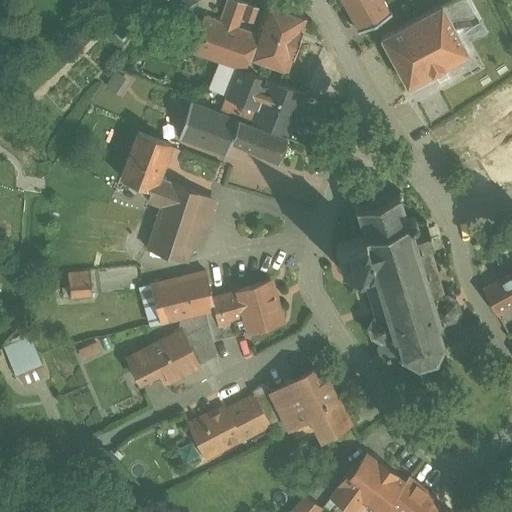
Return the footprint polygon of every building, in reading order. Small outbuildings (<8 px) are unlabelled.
[(307,18),(267,4),(257,32),(240,26),(243,18),(255,22),(260,7),(241,0),(227,0),(220,19),(205,13),(191,51),(239,68),(246,71),(251,57),(288,70),(293,56),(295,57),(304,31),(302,31),(307,18)] [(391,13),(384,0),(342,0),(360,31),(391,13)] [(442,4),(382,37),(409,85),(468,53),(442,4)] [(471,39),(489,33),(486,25),(468,31),(471,39)] [(266,86),(258,83),(260,76),(246,71),(239,68),(223,109),(290,134),(306,93),(268,80),(266,86)] [(240,118),(192,99),(180,137),(181,137),(227,154),(232,140),(279,161),(289,137),(239,119),(240,118)] [(173,143),(141,130),(123,176),(122,176),(122,177),(141,184),(140,189),(151,193),(149,199),(163,205),(172,180),(161,176),(173,143)] [(209,194),(172,180),(163,205),(149,248),(187,261),(196,234),(203,237),(208,222),(201,220),(209,194)] [(404,192),(401,189),(398,195),(388,198),(387,194),(369,199),(370,203),(361,206),(356,204),(354,207),(359,210),(366,235),(336,244),(339,252),(336,253),(341,267),(343,266),(346,274),(363,269),(370,290),(365,291),(366,294),(371,293),(377,314),(375,315),(370,324),(373,334),(381,339),(378,345),(379,346),(384,364),(399,357),(401,359),(405,356),(417,362),(416,368),(421,369),(421,363),(434,359),(438,364),(442,360),(438,356),(444,344),(449,344),(450,342),(466,337),(461,322),(462,320),(451,311),(460,308),(457,298),(447,301),(447,293),(445,294),(438,272),(443,271),(442,268),(438,269),(431,248),(436,246),(428,221),(419,223),(418,219),(416,219),(412,219),(409,220),(401,197),(404,192)] [(125,221),(104,216),(91,270),(113,268),(125,221)] [(0,225),(0,252),(11,252),(11,225),(0,225)] [(207,269),(153,282),(163,321),(206,310),(215,308),(216,308),(213,296),(207,269)] [(511,272),(483,288),(498,315),(511,306),(511,272)] [(91,279),(71,281),(71,287),(72,296),(93,294),(91,279)] [(272,279),(238,288),(239,289),(213,296),(216,308),(215,308),(219,323),(246,315),(250,330),(283,321),(272,279)] [(246,315),(219,323),(215,308),(206,310),(209,322),(214,340),(250,330),(246,315)] [(209,322),(185,335),(199,362),(217,354),(214,340),(209,322)] [(182,329),(128,357),(141,381),(161,370),(166,380),(199,364),(199,362),(185,335),(182,329)] [(34,335),(7,344),(22,387),(49,377),(34,335)] [(273,390),(272,390),(285,416),(290,426),(311,415),(322,437),(351,422),(322,365),(273,390)] [(269,381),(253,389),(255,393),(271,424),(285,416),(272,390),(273,390),(269,381)] [(255,393),(228,407),(227,406),(204,418),(201,417),(193,420),(192,423),(190,424),(206,454),(241,436),(242,438),(271,424),(255,393)] [(380,461),(367,451),(356,466),(354,464),(340,483),(340,484),(332,495),(351,509),(362,494),(384,510),(385,509),(410,474),(405,480),(397,474),(398,473),(381,460),(380,461)] [(410,474),(385,509),(388,511),(424,511),(434,499),(437,495),(410,474)] [(320,511),(323,508),(306,494),(287,511),(320,511)] [(451,511),(434,499),(424,511),(451,511)]
